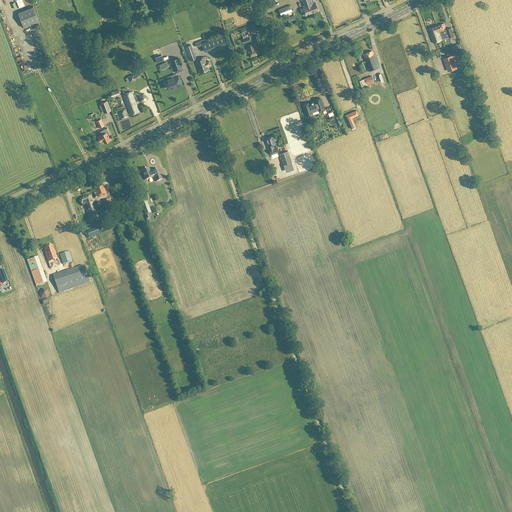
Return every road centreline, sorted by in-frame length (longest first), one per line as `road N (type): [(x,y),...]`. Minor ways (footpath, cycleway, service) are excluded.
road 1 (unclassified): [(351,511),(204,111)]
road 2 (secondary): [(0,214),(204,111)]
road 3 (secondary): [(287,69),(424,0)]
